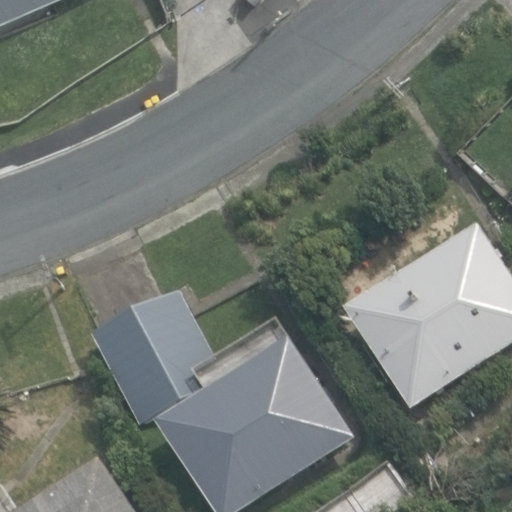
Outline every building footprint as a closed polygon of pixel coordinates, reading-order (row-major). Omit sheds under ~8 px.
[(0,0),(0,23),(53,0),(0,0)] [(354,316),(416,412),(511,349),(511,274),(484,232),(354,316)] [(95,339),(140,427),(227,382),(182,295),(95,339)] [(166,429),(220,511),(249,511),(359,440),(296,344),(166,429)] [(34,511),(138,511),(108,465),(34,511)]
